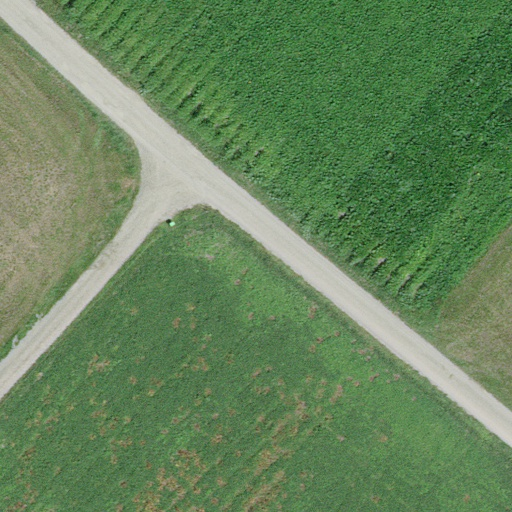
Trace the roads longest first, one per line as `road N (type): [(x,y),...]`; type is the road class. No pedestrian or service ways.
road 1 (track): [(17,0),(195,162),(511,423)]
road 2 (track): [(195,162),(0,376)]
